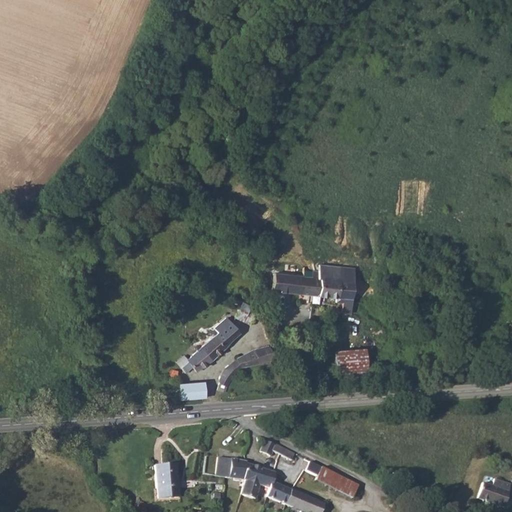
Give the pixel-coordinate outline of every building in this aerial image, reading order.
[(274,275),(272,293),(335,304),(336,304),(335,308),(341,309),(339,319),(348,320),(354,289),(339,286),(341,273),(335,272),(320,269),(319,276),(310,274),(309,281),(293,278),(274,275)] [(247,327),(251,318),(241,313),(236,321),(247,327)] [(220,336),(201,352),(212,363),(241,337),(227,323),(217,332),(220,336)] [(260,360),(271,356),(267,344),(256,349),(260,360)] [(366,381),(367,349),(335,348),(334,380),(366,381)] [(235,361),(243,371),(248,367),(260,360),(256,349),(255,349),(249,352),(235,361)] [(178,364),(183,371),(187,376),(192,372),(196,376),(205,368),(207,368),(212,363),(201,352),(189,364),(185,359),(178,364)] [(219,394),(221,392),(234,379),(243,371),(235,361),(230,364),(218,377),(217,385),(214,389),(219,394)] [(204,398),(202,382),(175,385),(177,401),(204,398)] [(273,451),(292,458),(295,451),(264,439),(259,451),(271,455),(273,451)] [(243,478),(247,463),(205,453),(201,474),(242,483),(243,478)] [(303,473),(352,497),(359,484),(309,460),(303,473)] [(273,472),(247,463),(243,478),(260,484),(262,485),(271,487),(268,498),(302,511),(326,511),(327,510),(322,508),(323,504),(271,481),(273,472)] [(173,498),(170,465),(150,467),(153,499),(173,498)] [(511,466),(507,465),(503,478),(509,480),(510,480),(511,480),(511,466)] [(480,480),(478,494),(504,501),(509,480),(503,478),(493,476),(491,483),(480,480)] [(260,484),(243,478),(242,483),(240,494),(257,497),(260,484)]
